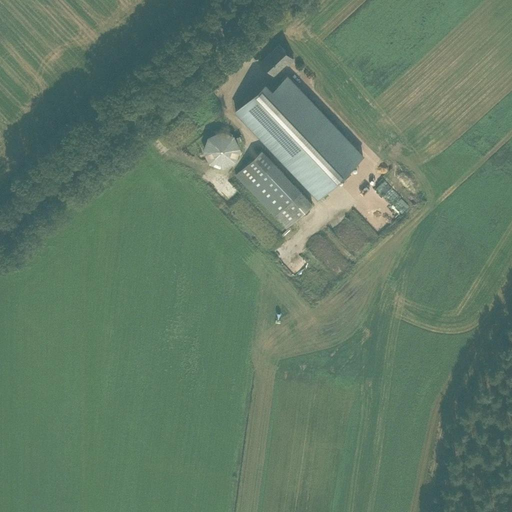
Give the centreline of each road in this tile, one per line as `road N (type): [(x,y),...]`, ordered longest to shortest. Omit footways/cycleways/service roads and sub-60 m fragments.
road 1 (unclassified): [(0,232),(255,0)]
road 2 (track): [(511,295),(447,406),(424,511)]
